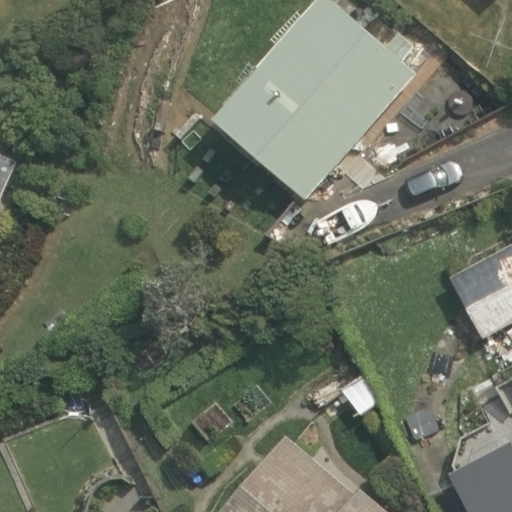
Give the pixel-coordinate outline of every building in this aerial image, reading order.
[(316,0),(211,121),(302,201),(409,80),(317,0),(316,0)] [(0,197),(12,164),(0,160),(0,197)] [(511,240),(446,277),(482,341),(511,323),(511,240)] [(511,511),(511,370),(504,376),(511,388),(511,455),(446,496),(455,511),(511,511)] [(372,511),(275,441),(223,511),(372,511)]
